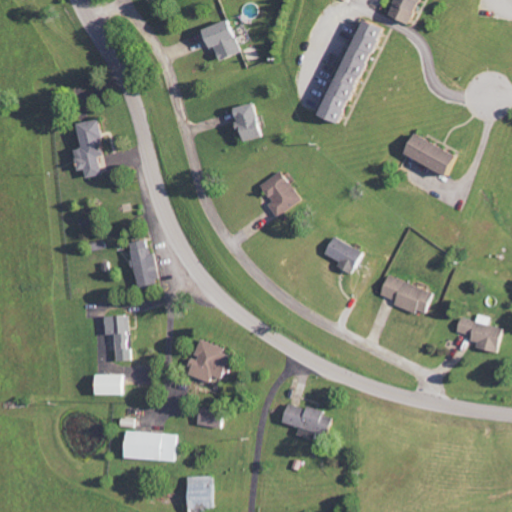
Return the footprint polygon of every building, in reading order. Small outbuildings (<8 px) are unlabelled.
[(404,0),(399,15),(421,24),(430,0),(404,0)] [(392,27),(371,17),(328,113),(349,123),(392,27)] [(224,61),(247,52),(234,19),(210,29),(224,61)] [(250,141),(267,138),(262,103),(240,107),(244,132),(248,132),(250,141)] [(84,123),(88,148),(80,150),(83,170),(91,169),(92,177),(107,175),(104,156),(111,155),(105,120),(84,123)] [(461,176),(470,156),(424,134),(415,154),(461,176)] [(282,217),(308,202),(289,171),(267,184),(278,202),(274,204),(282,217)] [(363,274),(372,252),(340,238),(332,255),(346,261),(344,266),(363,274)] [(160,253),(154,254),(152,240),(136,243),(142,290),(165,287),(160,253)] [(386,298),(424,312),(425,311),(434,314),(442,293),(394,276),(386,298)] [(504,351),(509,329),(493,326),(495,317),(482,314),(481,321),(466,318),(462,333),(477,336),(475,345),(504,351)] [(110,316),(111,335),(119,334),(120,361),(137,361),(137,348),(134,349),(133,315),(110,316)] [(218,382),(220,376),(232,380),(240,357),(229,354),(230,348),(206,340),(200,357),(196,356),(193,366),(198,367),(196,375),(218,382)] [(100,375),(100,395),(130,395),(130,375),(100,375)] [(302,435),(322,439),(323,434),(336,437),(341,417),(331,415),(332,412),(300,405),(295,425),(304,427),(302,435)] [(203,423),(227,430),(231,413),(207,407),(203,423)] [(130,458),(181,461),(182,434),(131,432),(130,458)] [(212,511),(213,509),(222,509),(221,476),(195,477),(196,511),(212,511)]
